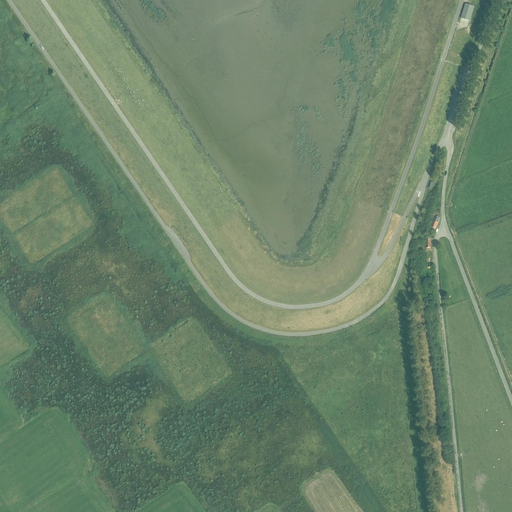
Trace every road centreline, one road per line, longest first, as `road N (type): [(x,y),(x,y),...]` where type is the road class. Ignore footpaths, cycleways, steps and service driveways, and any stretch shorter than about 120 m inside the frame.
road 1 (unclassified): [(8,0),(206,289),(249,325),(315,334),(381,304),(398,274),(428,170)]
road 2 (unclassified): [(40,0),(241,290),(268,305),(317,307),(343,297),(369,271)]
road 3 (unclassified): [(461,511),(434,253),(443,227)]
road 4 (unclassified): [(369,271),(463,0)]
road 5 (unclassified): [(443,227),(511,401)]
road 6 (unclassified): [(450,131),(496,0)]
